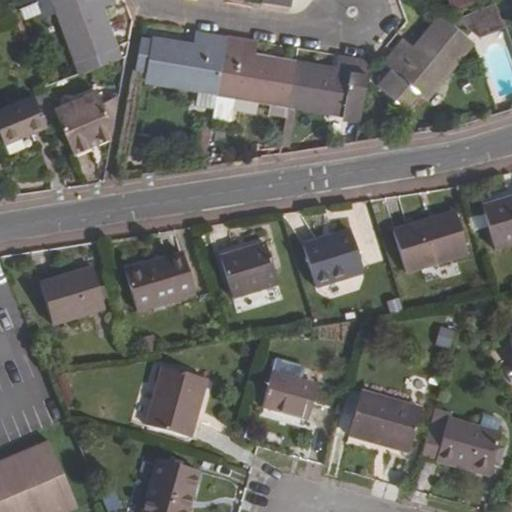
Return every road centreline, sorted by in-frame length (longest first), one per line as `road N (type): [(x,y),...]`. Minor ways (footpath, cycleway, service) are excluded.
road 1 (residential): [(511,143),(0,228)]
road 2 (residential): [(335,28),(138,0)]
